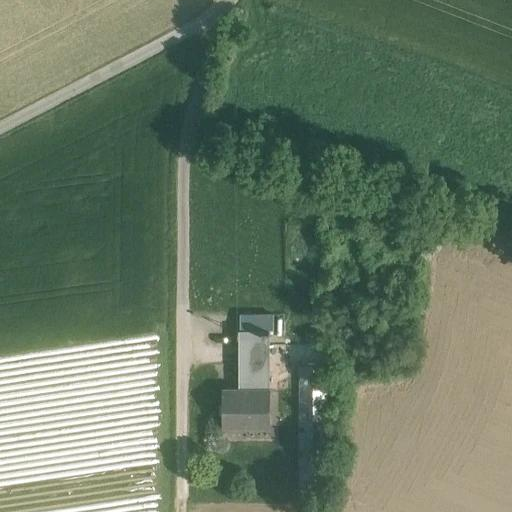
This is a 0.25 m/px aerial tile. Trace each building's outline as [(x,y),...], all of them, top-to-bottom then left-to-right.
[(323,220),(284,220),(284,344),(323,344),(323,220)] [(368,220),(330,220),(329,344),(368,344),(368,220)] [(414,220),(375,220),(375,344),(414,344),(414,220)] [(274,314),(240,314),(239,329),(270,329),(274,329),(274,314)] [(270,329),(239,329),(239,377),(264,377),(270,377),(269,344),(270,329)] [(284,344),(269,344),(270,377),(299,377),(299,483),(327,483),(327,363),(414,363),(414,344),(375,344),(368,344),(329,344),(323,344),(284,344)] [(264,377),(239,377),(239,389),(224,389),(224,425),(270,425),(270,389),(263,389),(264,377)]
